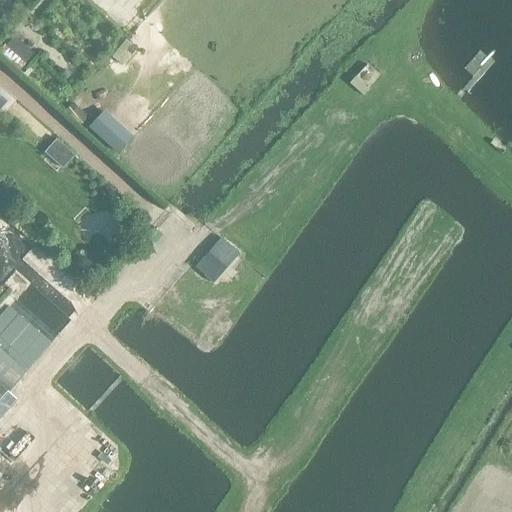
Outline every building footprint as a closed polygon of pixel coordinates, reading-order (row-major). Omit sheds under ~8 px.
[(363,94),(368,88),(354,76),(349,82),(363,94)] [(104,107),(89,122),(117,150),(132,134),(104,107)] [(74,154),(56,137),(43,151),(62,168),(74,154)] [(154,243),(162,234),(155,228),(147,237),(154,243)] [(213,282),(239,253),(220,236),(194,266),(213,282)] [(0,416),(16,399),(7,392),(50,342),(7,305),(0,313),(0,416)]
